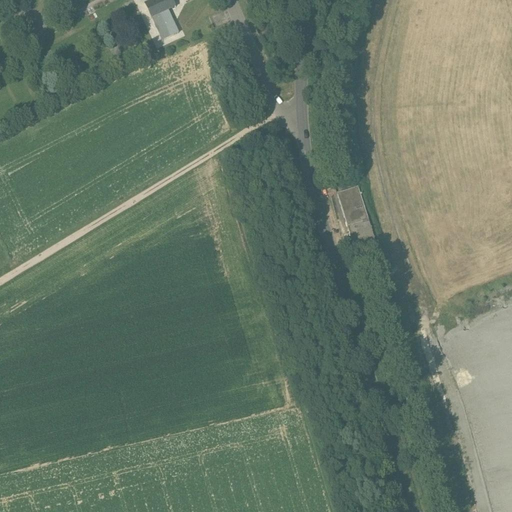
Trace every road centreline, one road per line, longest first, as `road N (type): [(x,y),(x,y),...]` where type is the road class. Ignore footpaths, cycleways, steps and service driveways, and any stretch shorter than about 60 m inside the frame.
road 1 (tertiary): [(412,511),(305,124)]
road 2 (track): [(0,280),(227,141),(287,118)]
road 3 (residential): [(305,124),(287,118),(269,89),(231,0)]
road 4 (tertiary): [(305,124),(316,0)]
